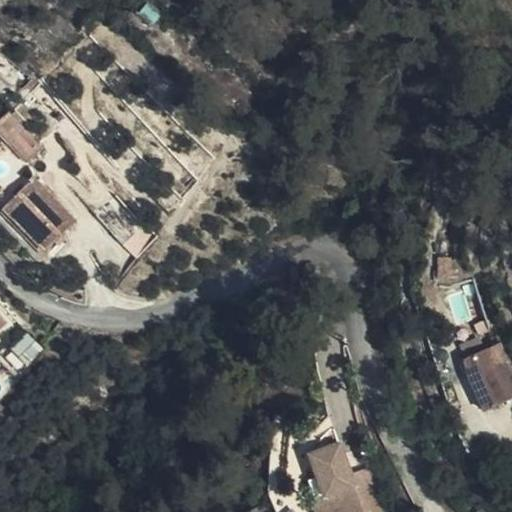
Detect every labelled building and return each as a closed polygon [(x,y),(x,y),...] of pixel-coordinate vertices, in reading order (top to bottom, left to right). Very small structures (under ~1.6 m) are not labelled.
[(26,116),(9,98),(0,106),(0,127),(6,135),(26,116)] [(26,116),(6,135),(24,151),(43,133),(26,116)] [(75,213),(34,172),(4,202),(46,244),(57,233),(59,235),(66,227),(64,224),(75,213)] [(22,359),(34,346),(23,333),(10,345),(22,359)] [(510,402),(511,400),(511,345),(505,349),(501,342),(488,350),(491,357),(489,359),(510,402)] [(325,502),(328,511),(380,511),(365,473),(348,480),(335,447),(307,459),(316,482),(306,487),(313,507),(325,502)] [(314,511),(328,511),(325,502),(313,507),(314,511)]
